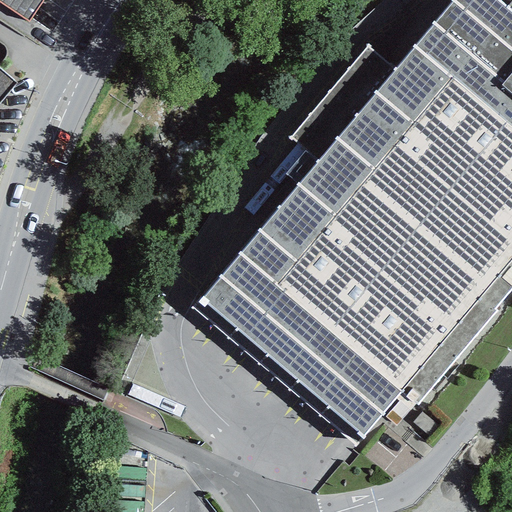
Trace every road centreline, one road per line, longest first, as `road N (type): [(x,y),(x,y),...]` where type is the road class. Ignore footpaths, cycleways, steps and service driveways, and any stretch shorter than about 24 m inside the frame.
road 1 (tertiary): [(0,288),(61,108),(121,0)]
road 2 (residential): [(511,363),(420,478),(399,493),(336,511)]
road 3 (residential): [(163,442),(0,371)]
road 4 (residential): [(163,442),(225,475),(261,511)]
